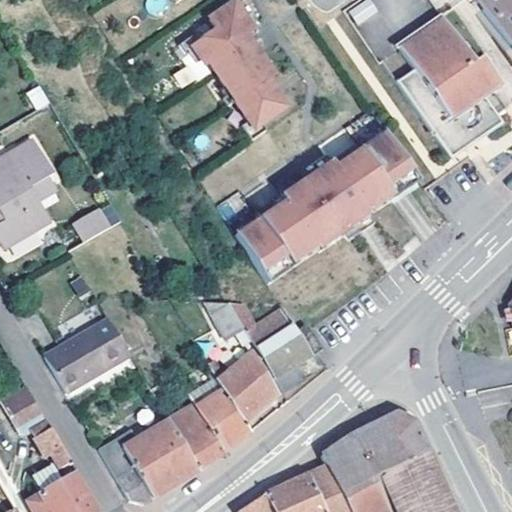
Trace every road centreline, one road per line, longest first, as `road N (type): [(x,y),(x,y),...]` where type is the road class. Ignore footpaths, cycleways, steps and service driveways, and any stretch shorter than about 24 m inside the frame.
road 1 (secondary): [(197,511),(402,342)]
road 2 (residential): [(117,511),(0,311)]
road 3 (residential): [(402,342),(488,511)]
road 4 (secondary): [(402,342),(511,237)]
